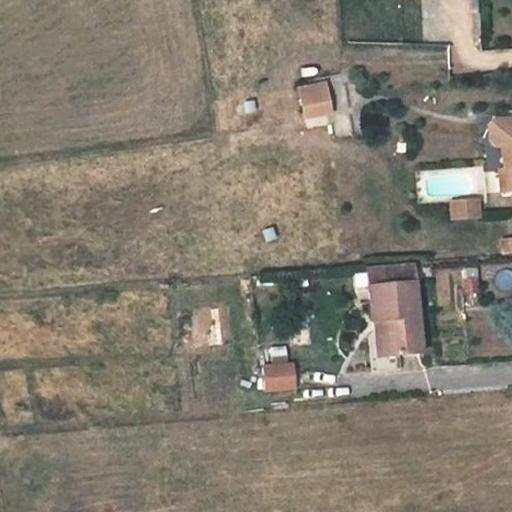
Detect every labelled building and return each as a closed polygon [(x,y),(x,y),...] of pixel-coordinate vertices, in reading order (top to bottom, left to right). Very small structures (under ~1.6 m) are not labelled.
[(290,81),(295,111),(319,107),(314,78),(290,81)] [(511,185),(511,187),(511,113),(487,115),(482,120),(483,136),(489,141),(500,140),(502,164),(496,165),(498,185),(511,185)] [(473,195),(448,197),(449,213),(474,211),(473,195)] [(369,282),(372,315),(382,313),(385,348),(420,345),(413,277),(411,256),(367,260),(369,282)] [(375,350),(385,348),(382,313),(372,315),(375,350)] [(286,362),(258,365),(260,388),(288,385),(286,362)]
